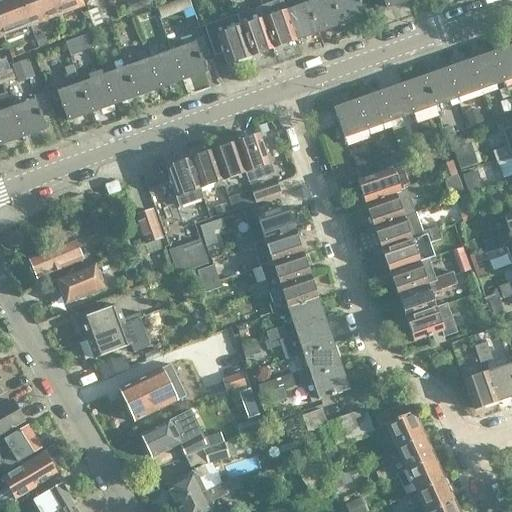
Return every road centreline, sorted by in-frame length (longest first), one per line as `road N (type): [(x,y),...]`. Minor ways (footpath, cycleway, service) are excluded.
road 1 (residential): [(287,88),(370,345),(440,398),(475,452)]
road 2 (tertiary): [(0,195),(287,88)]
road 3 (residential): [(134,511),(0,290)]
road 4 (tertiary): [(287,88),(511,10)]
